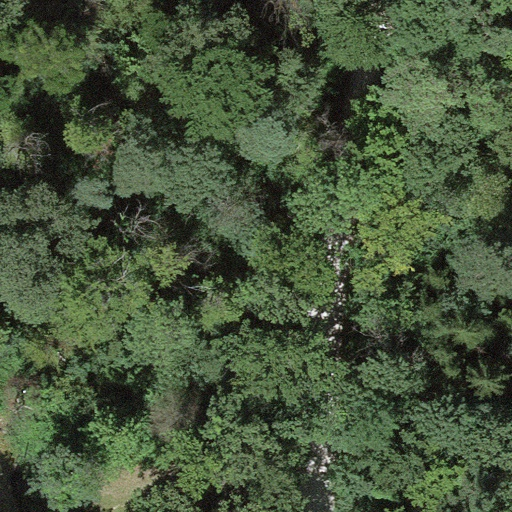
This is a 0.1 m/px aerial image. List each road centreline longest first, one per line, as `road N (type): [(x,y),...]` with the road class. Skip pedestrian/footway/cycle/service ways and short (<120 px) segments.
road 1 (track): [(315,511),(375,0)]
road 2 (track): [(317,476),(89,481)]
